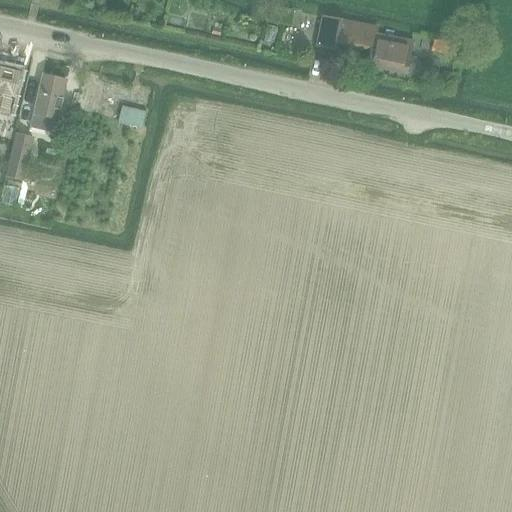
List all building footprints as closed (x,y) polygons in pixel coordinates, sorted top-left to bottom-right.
[(340,53),(343,42),(372,48),(368,68),(411,76),(418,72),(419,65),(415,59),(410,59),(413,41),(376,34),(377,28),(321,16),(315,48),(340,53)] [(0,68),(0,112),(9,115),(19,73),(0,68)] [(43,77),(34,117),(58,123),(68,83),(43,77)] [(123,108),(119,124),(142,129),(146,113),(123,108)] [(16,138),(8,171),(7,179),(24,182),(34,139),(17,135),(16,138)]
